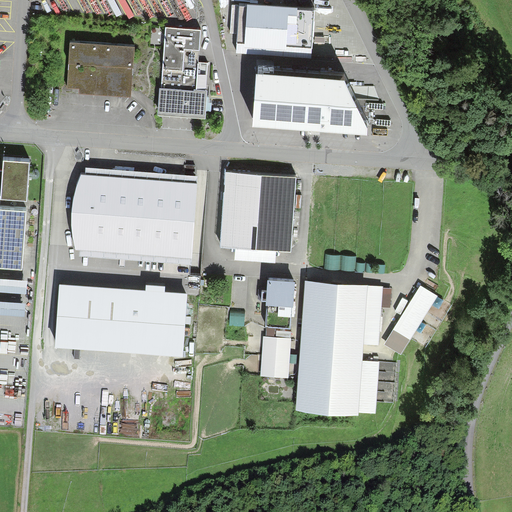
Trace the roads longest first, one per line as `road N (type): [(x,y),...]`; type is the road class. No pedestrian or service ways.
road 1 (unclassified): [(52,136),(23,511)]
road 2 (unclassified): [(425,162),(52,136)]
road 3 (residential): [(469,511),(468,421),(511,309)]
road 4 (unclassified): [(349,0),(425,162)]
road 5 (unclassified): [(14,133),(23,0)]
